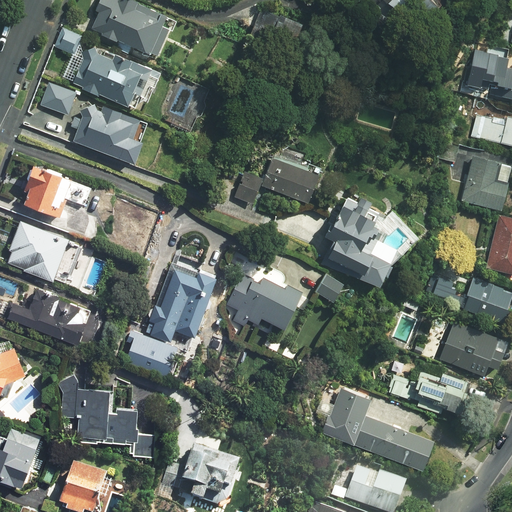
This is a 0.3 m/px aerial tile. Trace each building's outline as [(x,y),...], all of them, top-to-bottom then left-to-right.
[(100,38),(114,44),(116,40),(149,54),(165,16),(127,0),(99,0),(88,28),(101,34),(100,38)] [(386,0),(385,8),(411,14),(414,0),(386,0)] [(438,9),(429,0),(420,0),(415,6),(428,19),(438,9)] [(300,23),(258,8),(250,31),(291,46),(300,23)] [(82,36),(62,28),(55,47),(75,55),(82,36)] [(104,56),(91,48),(79,52),(82,59),(72,83),(82,87),(81,90),(96,96),(97,93),(127,107),(132,95),(138,98),(151,70),(111,54),(104,56)] [(482,80),(495,83),(492,94),(511,99),(511,57),(507,56),(505,65),(496,62),(499,51),(475,48),(466,85),(480,89),(482,80)] [(77,92),(48,81),(39,105),(68,116),(77,92)] [(363,98),(355,120),(393,135),(402,112),(363,98)] [(79,109),(81,116),(72,140),(132,162),(139,142),(129,138),(136,118),(101,105),(98,111),(93,104),(79,109)] [(502,119),(477,112),(471,136),(511,146),(511,115),(504,114),(502,119)] [(438,158),(454,162),(458,146),(442,142),(438,158)] [(511,164),(470,156),(460,201),(502,210),(511,164)] [(252,204),(260,185),(308,204),(319,175),(271,157),(262,178),(242,170),(232,197),(252,204)] [(86,206),(92,187),(31,167),(18,206),(60,219),(66,200),(86,206)] [(335,237),(324,261),(379,286),(390,261),(363,249),(380,212),(367,206),(370,199),(355,192),(352,199),(341,194),(324,232),(335,237)] [(511,217),(499,214),(486,267),(511,273),(511,217)] [(21,271),(52,282),(66,240),(19,221),(5,262),(22,268),(21,271)] [(257,325),(259,317),(282,330),(303,292),(245,261),(223,301),(236,309),(231,318),(245,326),(248,320),(257,325)] [(153,323),(150,334),(170,341),(174,331),(193,338),(214,274),(199,269),(196,278),(173,270),(161,306),(156,305),(150,322),(153,323)] [(511,290),(472,275),(464,297),(455,294),(459,283),(432,272),(425,291),(502,322),(511,297),(511,290)] [(324,274),(315,292),(333,301),(342,283),(324,274)] [(34,290),(33,292),(28,290),(22,307),(12,304),(7,318),(75,346),(90,311),(76,306),(56,298),(57,298),(34,290)] [(488,368),(496,371),(507,342),(452,321),(438,358),(485,376),(488,368)] [(127,339),(132,340),(125,363),(166,376),(175,346),(130,332),(127,339)] [(0,389),(2,385),(23,376),(12,349),(0,353),(0,389)] [(419,372),(415,381),(397,374),(389,391),(408,399),(409,396),(456,415),(466,391),(419,372)] [(75,373),(57,382),(61,393),(60,417),(76,418),(75,441),(132,443),(132,456),(152,456),(152,434),(136,434),(137,409),(115,409),(115,412),(106,412),(107,391),(84,390),(75,373)] [(431,441),(363,413),(369,399),(342,388),(330,416),(327,414),(320,430),(419,471),(431,441)] [(41,439),(6,426),(0,441),(0,480),(21,489),(41,439)] [(208,484),(229,490),(237,460),(189,448),(179,485),(206,493),(208,484)] [(92,511),(106,476),(73,464),(58,503),(82,511),(92,511)] [(376,473),(355,466),(343,499),(382,511),(394,511),(405,481),(377,471),(376,473)]
